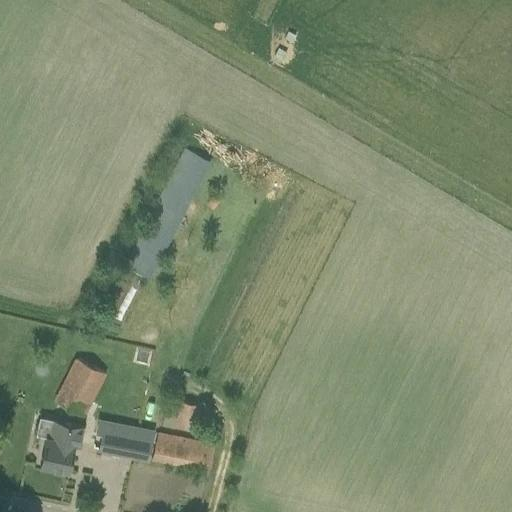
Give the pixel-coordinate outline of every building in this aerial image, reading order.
[(124,263),(152,277),(210,158),(182,144),(124,263)] [(84,416),(106,372),(76,357),(54,401),(84,416)] [(179,400),(175,424),(198,428),(202,405),(179,400)] [(45,436),(40,464),(68,470),(74,443),(79,444),(83,425),(54,419),(54,420),(50,437),(45,436)] [(100,433),(98,447),(148,457),(154,430),(103,420),(100,433)] [(215,442),(157,432),(152,459),(209,470),(215,442)]
